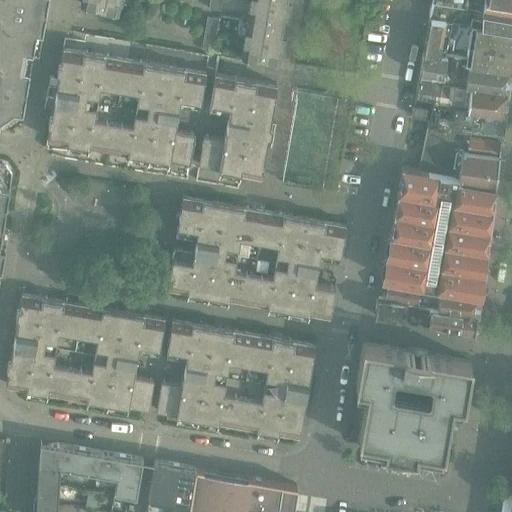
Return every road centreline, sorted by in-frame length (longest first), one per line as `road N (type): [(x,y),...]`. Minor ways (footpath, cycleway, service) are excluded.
road 1 (residential): [(352,326),(392,93)]
road 2 (residential): [(392,93),(229,66),(228,74)]
road 3 (unclassified): [(319,474),(149,441)]
road 4 (unclassified): [(480,501),(319,474)]
road 5 (unclassified): [(319,474),(352,326)]
road 6 (unclassified): [(480,501),(506,353)]
road 7 (unclassified): [(149,441),(27,420)]
